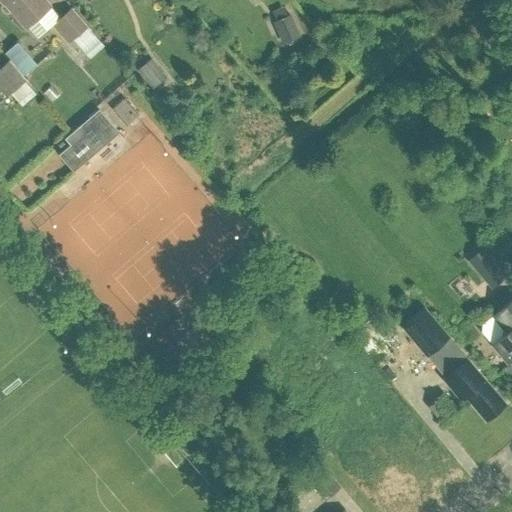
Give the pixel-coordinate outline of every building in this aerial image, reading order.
[(0,0),(3,3),(4,2),(25,26),(48,6),(43,0),(0,0)] [(51,24),(66,43),(86,26),(70,8),(51,24)] [(304,37),(295,14),(279,20),(288,43),(304,37)] [(137,70),(153,89),(168,77),(152,58),(137,70)] [(0,90),(5,96),(24,79),(8,60),(0,67),(0,90)] [(42,94),(50,103),(58,95),(50,86),(42,94)] [(111,109),(124,126),(137,116),(124,99),(111,109)] [(85,131),(58,154),(72,171),(117,132),(97,109),(79,124),(85,131)] [(488,243),(475,254),(498,283),(511,273),(488,243)] [(511,298),(492,316),(503,329),(502,336),(491,345),(501,357),(504,354),(511,363),(511,298)] [(397,326),(423,356),(446,336),(420,305),(397,326)] [(466,399),(483,419),(505,400),(465,354),(440,376),(462,403),(466,399)] [(425,408),(441,426),(455,415),(439,396),(425,408)] [(307,480),(323,500),(340,486),(323,466),(307,480)]
